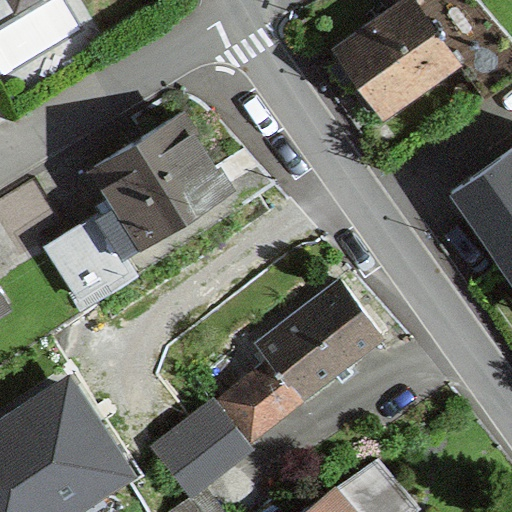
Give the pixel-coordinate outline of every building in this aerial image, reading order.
[(425,83),(462,55),(480,43),(448,0),(406,0),(342,47),(366,79),(358,85),(371,103),(377,104),(382,101),(388,110),(425,83)] [(511,29),(487,0),(448,0),(480,43),(462,55),(491,94),(511,78),(511,29)] [(104,209),(130,248),(234,183),(185,108),(98,160),(122,197),(104,209)] [(511,216),(487,186),(511,165),(511,145),(454,193),(498,247),(511,236),(511,216)] [(511,165),(487,186),(511,216),(511,236),(498,247),(511,264),(511,165)] [(143,268),(130,248),(104,209),(56,241),(93,299),(143,268)] [(226,396),(237,410),(255,432),(292,402),(286,394),(297,386),(303,393),(336,367),(345,379),(350,375),(357,369),(348,358),(384,329),(343,277),(261,341),(271,354),(256,366),(259,369),(225,395),(226,396)] [(0,511),(79,511),(140,472),(72,369),(0,415),(0,511)] [(229,417),(237,410),(226,396),(218,403),(229,417)] [(245,437),(229,417),(218,403),(214,398),(187,419),(218,458),(245,437)] [(193,478),(218,458),(187,419),(162,439),(193,478)] [(383,454),(340,487),(359,511),(409,511),(422,503),(383,454)] [(302,511),(359,511),(340,487),(338,484),(302,511)] [(180,509),(181,511),(229,511),(209,486),(180,509)]
